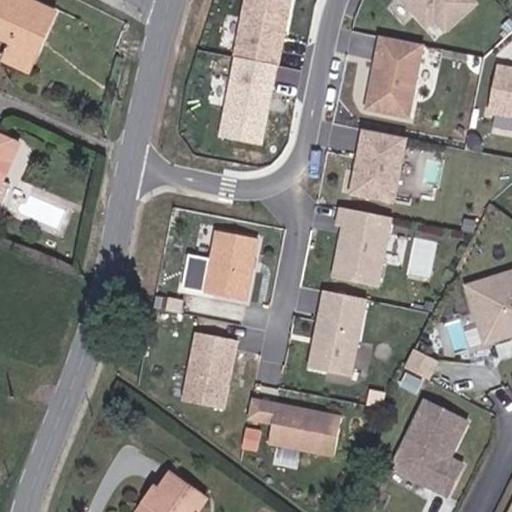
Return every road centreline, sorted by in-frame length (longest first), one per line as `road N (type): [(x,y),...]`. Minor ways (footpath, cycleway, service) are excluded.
road 1 (tertiary): [(24,511),(99,303),(127,167)]
road 2 (residential): [(340,0),(308,145),(274,184)]
road 3 (residential): [(272,355),(298,221),(274,184)]
road 4 (tertiary): [(127,167),(167,1)]
road 5 (residential): [(274,184),(240,190),(127,167)]
